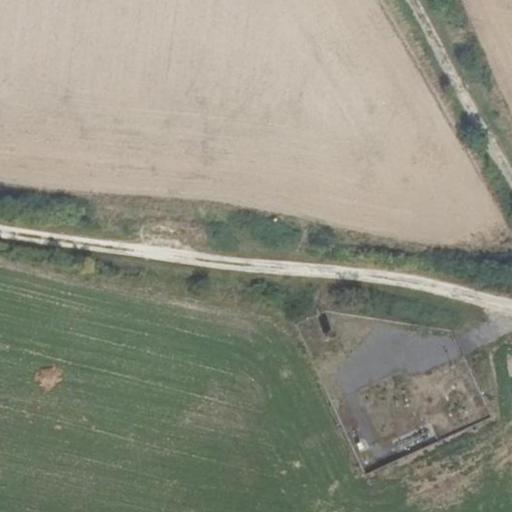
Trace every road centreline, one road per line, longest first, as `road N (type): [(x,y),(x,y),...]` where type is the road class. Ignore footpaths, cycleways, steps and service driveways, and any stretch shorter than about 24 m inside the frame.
road 1 (track): [(0,228),(440,287),(511,310)]
road 2 (track): [(403,0),(511,177)]
